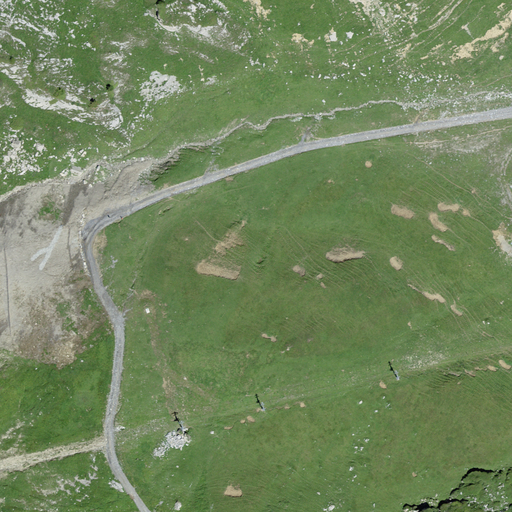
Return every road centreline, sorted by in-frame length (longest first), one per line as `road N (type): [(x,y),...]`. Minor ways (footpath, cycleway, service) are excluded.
road 1 (track): [(393,130),(289,150),(198,181),(142,202),(82,239),(84,261),(119,327),(112,463),(145,511)]
road 2 (track): [(393,130),(511,111)]
